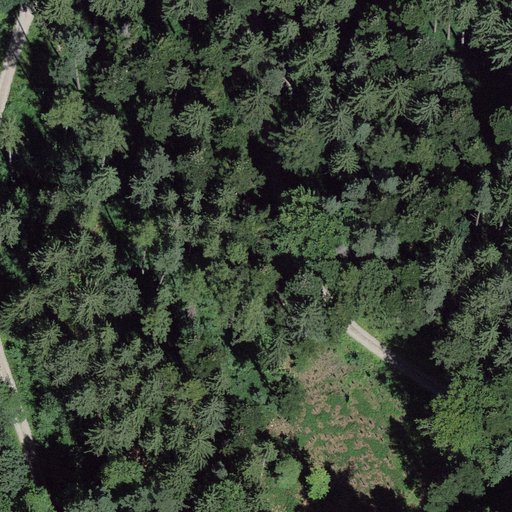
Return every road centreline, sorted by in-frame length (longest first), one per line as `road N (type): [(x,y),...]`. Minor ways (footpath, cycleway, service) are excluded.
road 1 (track): [(511,433),(404,362),(307,262),(266,0)]
road 2 (track): [(36,511),(18,363),(0,347)]
road 3 (track): [(0,136),(17,48),(50,0)]
